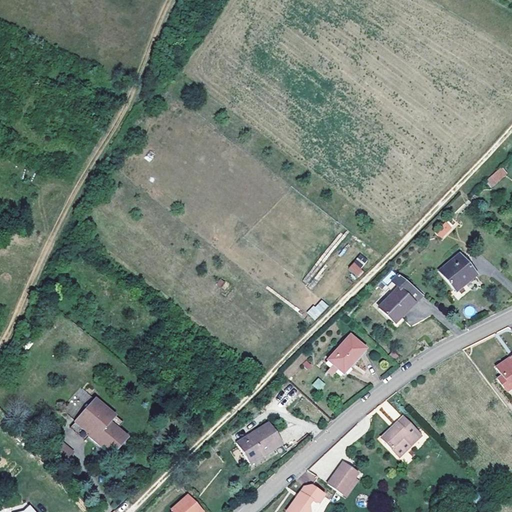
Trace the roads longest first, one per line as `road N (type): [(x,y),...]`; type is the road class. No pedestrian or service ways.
road 1 (track): [(133,508),(511,126)]
road 2 (track): [(179,0),(113,139),(0,338)]
road 3 (residential): [(252,511),(401,377),(511,316)]
